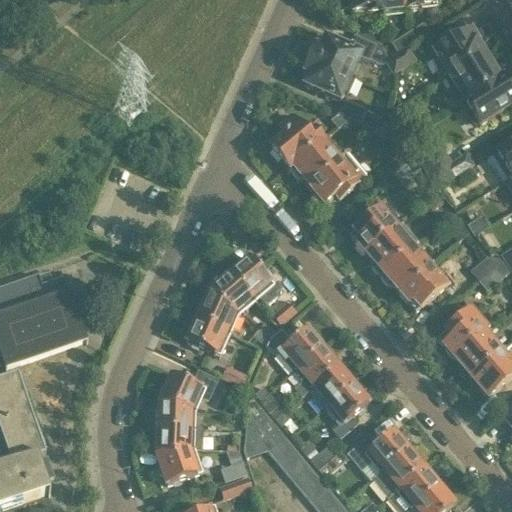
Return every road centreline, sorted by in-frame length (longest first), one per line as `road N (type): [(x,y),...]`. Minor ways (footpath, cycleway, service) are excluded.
road 1 (residential): [(511,505),(219,159)]
road 2 (residential): [(124,511),(108,448),(115,392),(219,159)]
road 3 (residential): [(219,159),(288,0)]
